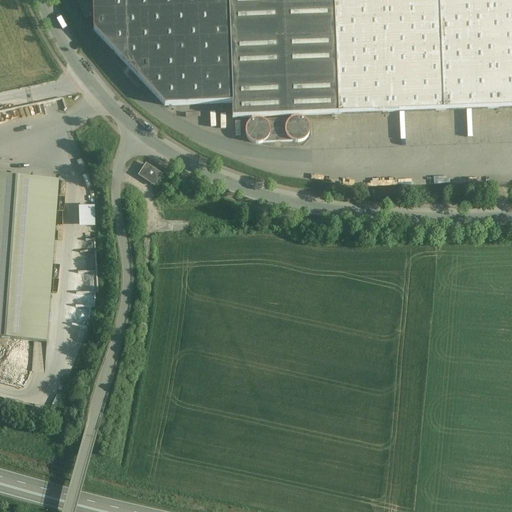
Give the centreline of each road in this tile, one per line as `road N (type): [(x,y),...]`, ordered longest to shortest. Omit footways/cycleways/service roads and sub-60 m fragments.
road 1 (residential): [(139,133),(116,177),(123,314),(70,511)]
road 2 (residential): [(139,133),(214,178),(282,201),(401,217),(511,217)]
road 3 (residential): [(41,0),(82,73),(139,133)]
road 4 (trunk): [(0,481),(117,511)]
